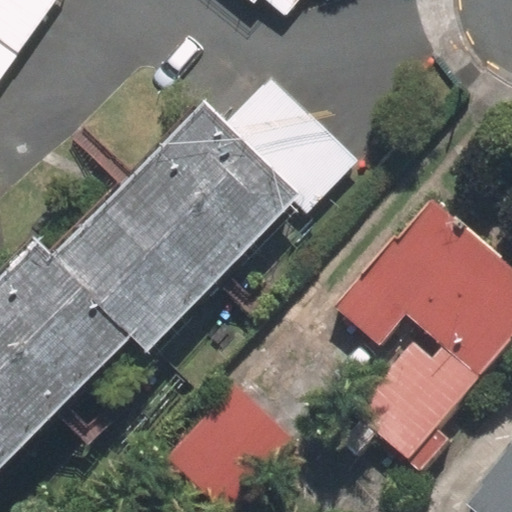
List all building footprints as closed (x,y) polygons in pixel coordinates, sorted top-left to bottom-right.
[(0,0),(0,88),(62,0),(0,0)] [(236,0),(253,14),(260,6),(283,26),(304,0),(236,0)] [(32,251),(0,284),(0,481),(123,353),(142,371),(292,214),(304,225),(355,171),(265,87),(220,134),(197,112),(49,268),(32,251)] [(511,353),(511,283),(426,209),(330,319),(376,359),(403,328),(416,339),(342,424),(413,485),(447,446),(439,439),(511,353)] [(232,392),(163,471),(209,511),(240,511),(296,449),(232,392)] [(511,511),(511,451),(460,511),(511,511)]
